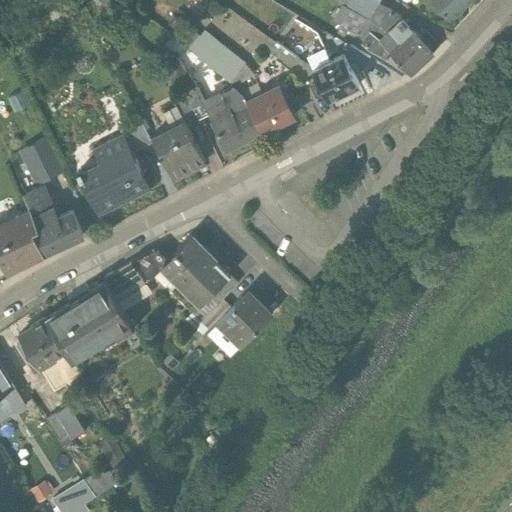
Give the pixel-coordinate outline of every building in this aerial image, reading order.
[(430,0),(448,16),(455,9),(458,12),(469,0),(430,0)] [(312,31),(292,20),(275,44),(293,57),(312,31)] [(438,49),(421,30),(415,35),(432,53),(432,54),(438,49)] [(386,44),(367,32),(365,35),(368,37),(362,46),(378,56),(386,44)] [(412,32),(400,42),(421,64),(432,54),(432,53),(415,35),(412,32)] [(245,65),(203,33),(188,52),(233,87),(252,76),(245,65)] [(410,74),(421,64),(400,42),(394,36),(386,44),(378,56),(396,66),(399,63),(410,74)] [(313,72),(328,101),(359,86),(354,77),(359,74),(354,65),(349,67),(344,56),(313,72)] [(198,90),(177,60),(177,61),(175,59),(172,58),(170,58),(167,59),(165,61),(164,64),(164,66),(160,71),(185,98),(186,100),(197,121),(209,115),(210,114),(198,90)] [(284,85),(247,104),(260,134),(261,135),(295,119),(289,104),(291,99),(290,95),(291,93),(293,91),(288,81),(284,83),(284,85)] [(240,92),(233,87),(221,93),(227,105),(210,114),(209,115),(227,151),(260,134),(247,104),(240,92)] [(186,100),(185,98),(173,105),(183,124),(184,123),(186,128),(197,121),(186,100)] [(141,123),(121,132),(123,137),(124,136),(133,154),(152,145),(141,123)] [(183,124),(153,140),(172,178),(174,177),(176,181),(189,174),(187,170),(188,169),(189,171),(204,164),(186,128),(184,123),(183,124)] [(133,154),(124,136),(123,137),(93,152),(101,169),(83,178),(81,173),(77,175),(99,217),(101,216),(100,214),(134,196),(135,198),(151,190),(133,154)] [(46,141),(22,154),(38,185),(62,173),(46,141)] [(72,213),(56,220),(42,188),(25,197),(31,210),(38,228),(33,230),(44,254),(82,237),(72,213)] [(31,210),(15,217),(16,221),(0,228),(0,258),(6,272),(44,254),(33,230),(38,228),(31,210)] [(216,261),(203,248),(204,247),(204,248),(206,246),(204,244),(202,246),(191,235),(175,251),(176,252),(167,260),(162,266),(164,267),(165,266),(181,280),(179,282),(201,304),(230,274),(216,260),(216,261)] [(101,279),(104,282),(116,302),(145,283),(162,266),(167,260),(155,249),(134,259),(101,279)] [(104,282),(46,318),(66,351),(70,357),(84,348),(87,352),(115,333),(118,339),(133,330),(116,302),(104,282)] [(228,326),(244,342),(272,314),(248,290),(222,316),(230,325),(228,326)] [(66,351),(46,318),(33,326),(34,328),(18,337),(30,356),(25,358),(35,373),(57,359),(55,358),(66,351)] [(0,412),(21,400),(0,366),(0,412)] [(56,413),(46,419),(58,439),(68,433),(56,413)] [(47,495),(55,511),(80,511),(107,500),(94,473),(47,495)]
